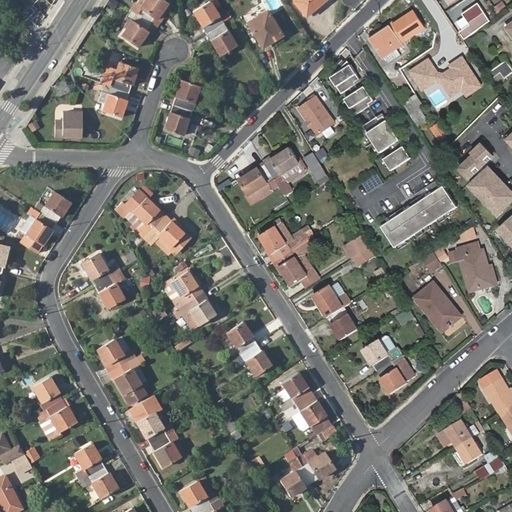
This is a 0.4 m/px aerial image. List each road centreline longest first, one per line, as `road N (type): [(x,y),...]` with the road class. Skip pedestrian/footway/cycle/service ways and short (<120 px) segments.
road 1 (residential): [(124,160),(54,269),(50,300),(59,338),(165,511)]
road 2 (residential): [(198,178),(376,451)]
road 3 (residential): [(198,178),(380,0)]
road 4 (residential): [(376,451),(498,336)]
road 5 (primary): [(0,121),(81,0)]
road 6 (residential): [(183,49),(167,60),(124,160)]
road 7 (residential): [(0,154),(124,160)]
